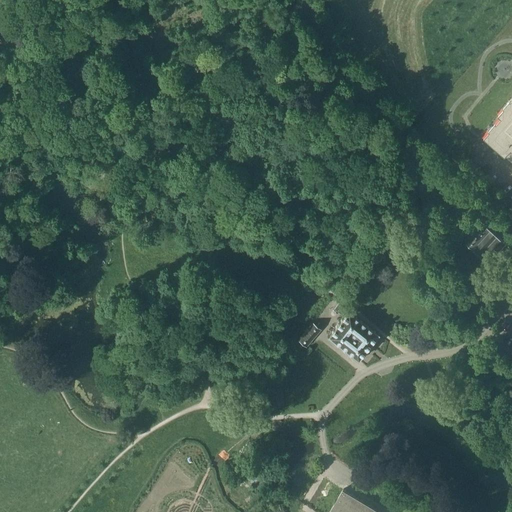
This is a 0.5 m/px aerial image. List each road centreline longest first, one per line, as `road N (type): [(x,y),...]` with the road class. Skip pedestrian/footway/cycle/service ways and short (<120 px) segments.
road 1 (unclassified): [(306,5),(174,82),(71,84),(0,104)]
road 2 (unclassified): [(511,240),(397,131),(341,66),(306,5)]
